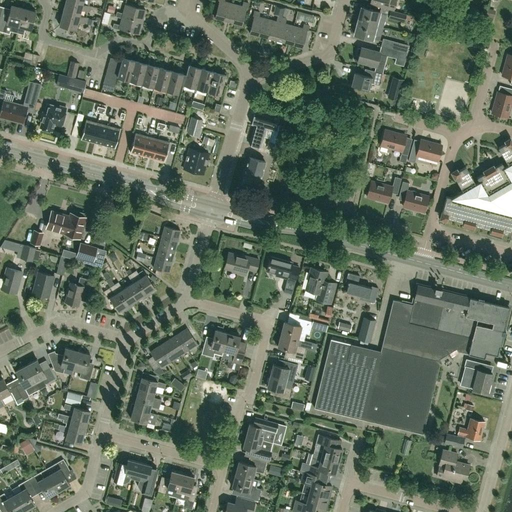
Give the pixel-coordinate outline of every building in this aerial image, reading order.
[(228,22),(233,4),(223,1),(223,0),(218,0),(219,1),(215,19),(228,22)] [(377,0),(376,5),(393,10),(395,0),(377,0)] [(65,1),(62,13),(79,17),(79,16),(81,9),(88,11),(90,6),(82,4),(82,6),(65,1)] [(242,6),(233,4),(228,22),(241,25),(246,8),(247,8),(248,4),(243,2),(242,6)] [(0,16),(0,31),(10,34),(10,31),(16,33),(23,8),(11,5),(7,19),(0,16)] [(122,16),(142,22),(145,10),(125,5),(122,13),(117,12),(115,16),(121,18),(122,16)] [(282,17),(285,8),(275,6),(273,14),(282,17)] [(357,20),(376,25),(377,19),(384,21),(386,14),(379,12),(361,7),(357,20)] [(35,11),(23,8),(16,33),(23,34),(22,37),(28,39),(35,11)] [(495,10),(487,8),(486,16),(493,18),(495,10)] [(406,14),(390,10),(388,18),(404,23),(406,14)] [(263,37),(267,19),(258,17),(259,13),(254,11),(253,16),(254,16),(249,34),(263,37)] [(297,11),(295,18),(312,23),(314,16),(297,11)] [(79,17),(62,13),(59,25),(75,29),(78,21),(85,23),(87,18),(79,16),(79,17)] [(456,17),(446,14),(444,21),(446,22),(444,27),(451,30),(453,23),(454,24),(456,17)] [(122,16),(121,18),(119,25),(113,23),(112,28),(119,30),(119,28),(139,34),(142,22),(122,16)] [(276,21),(267,19),(263,37),(276,41),(282,17),(278,16),(276,21)] [(286,18),(282,17),(276,41),(289,44),(293,26),(285,23),(286,18)] [(376,25),(357,20),(354,34),(372,39),(372,38),(379,40),(381,34),(374,32),(376,25)] [(329,45),(336,26),(327,23),(320,42),(329,45)] [(303,28),(293,26),(289,44),(302,47),(307,30),(308,30),(309,26),(304,24),(303,28)] [(381,46),(399,51),(401,45),(398,44),(398,42),(383,38),(381,46)] [(399,51),(381,46),(384,47),(382,53),(397,57),(399,51)] [(361,47),(360,48),(358,48),(356,54),(359,55),(357,61),(376,66),(380,52),(361,47)] [(25,52),(23,58),(30,60),(29,65),(30,65),(35,66),(36,66),(39,55),(32,53),(25,52)] [(511,54),(508,54),(502,75),(511,78),(510,84),(511,84),(511,54)] [(120,67),(121,61),(110,58),(108,64),(120,67)] [(122,58),(121,61),(120,67),(118,73),(117,77),(129,80),(134,61),(122,58)] [(75,77),(78,63),(71,61),(67,75),(75,77)] [(147,65),(134,61),(129,80),(141,84),(147,65)] [(108,64),(106,70),(118,73),(120,67),(108,64)] [(159,68),(147,65),(141,84),(153,87),(159,68)] [(188,65),(186,75),(183,84),(195,88),(201,69),(188,65)] [(171,71),(159,68),(153,87),(166,90),(171,71)] [(382,73),(365,68),(363,75),(354,72),(351,85),(369,90),(371,82),(379,84),(382,73)] [(213,72),(201,69),(195,88),(208,91),(213,72)] [(106,70),(104,77),(116,80),(117,77),(118,73),(106,70)] [(171,71),(166,90),(178,94),(181,84),(183,84),(186,75),(171,71)] [(213,72),(208,91),(220,95),(225,75),(213,72)] [(86,81),(70,77),(67,88),(83,92),(84,87),(86,81)] [(104,77),(103,83),(114,86),(116,80),(104,77)] [(393,98),(398,100),(403,80),(398,79),(393,98)] [(114,86),(103,83),(101,89),(113,92),(114,86)] [(25,100),(23,106),(3,100),(0,111),(0,117),(22,124),(25,111),(33,113),(33,112),(36,103),(39,88),(32,86),(28,101),(25,100)] [(511,88),(509,88),(507,94),(498,91),(492,113),(507,117),(511,98),(511,88)] [(170,101),(168,108),(175,110),(177,103),(170,101)] [(43,112),(42,114),(41,113),(40,119),(41,119),(40,121),(41,121),(40,127),(52,131),(54,124),(61,126),(61,124),(62,125),(64,119),(63,119),(66,108),(59,106),(59,107),(50,105),(50,104),(46,103),(43,112)] [(273,130),(276,120),(254,114),(252,124),(254,125),(249,144),(260,147),(266,128),(272,130),(273,130)] [(198,136),(203,120),(191,117),(187,133),(198,136)] [(97,122),(86,119),(81,139),(92,142),(97,122)] [(97,122),(92,142),(103,145),(108,125),(97,122)] [(115,148),(120,128),(108,125),(103,145),(115,148)] [(384,130),(380,145),(402,151),(399,161),(405,163),(409,147),(403,145),(406,136),(384,130)] [(142,155),(147,136),(135,133),(130,152),(142,155)] [(158,139),(147,136),(142,155),(153,158),(158,139)] [(169,142),(158,139),(153,158),(164,161),(169,142)] [(438,161),(442,145),(420,140),(418,149),(412,148),(408,161),(415,163),(417,155),(438,161)] [(446,196),(441,216),(510,234),(511,227),(511,142),(511,140),(498,148),(508,165),(504,167),(502,163),(477,178),(479,182),(476,184),(465,167),(453,174),(463,191),(452,198),(446,196)] [(203,174),(208,154),(189,148),(183,168),(203,174)] [(265,162),(249,157),(241,184),(257,189),(265,162)] [(370,181),(366,196),(388,202),(391,192),(397,194),(401,178),(395,177),(392,187),(370,181)] [(409,183),(403,181),(399,195),(405,196),(403,206),(424,212),(428,196),(407,191),(409,183)] [(69,219),(65,232),(65,233),(79,237),(85,217),(83,217),(83,214),(73,211),(72,214),(70,213),(69,219)] [(69,219),(61,216),(61,215),(52,212),(47,228),(57,231),(57,230),(65,232),(69,219)] [(161,237),(177,241),(180,230),(164,226),(161,237)] [(40,245),(44,232),(33,229),(30,243),(40,245)] [(177,241),(161,237),(159,247),(174,251),(177,241)] [(35,247),(24,244),(20,257),(32,261),(35,247)] [(96,249),(80,244),(76,255),(92,260),(96,249)] [(174,251),(159,247),(156,257),(172,261),(174,251)] [(146,254),(138,252),(135,259),(144,262),(146,254)] [(255,271),(258,259),(242,255),(242,256),(228,252),(224,268),(237,271),(236,273),(245,275),(247,269),(255,271)] [(67,256),(61,255),(56,273),(62,274),(67,256)] [(172,261),(156,257),(153,267),(169,271),(172,261)] [(270,257),(266,271),(281,275),(280,277),(287,279),(284,293),(292,295),(295,281),(299,268),(291,266),(292,263),(270,257)] [(21,271),(7,267),(4,279),(0,277),(0,286),(2,287),(1,289),(16,292),(21,271)] [(311,268),(309,273),(306,272),(302,288),(305,288),(305,290),(318,293),(316,300),(331,304),(336,284),(325,281),(327,272),(311,268)] [(136,270),(132,273),(147,296),(151,293),(149,291),(154,287),(145,274),(140,277),(136,270)] [(48,297),(53,275),(38,271),(33,293),(48,297)] [(132,282),(127,285),(136,299),(141,296),(143,298),(147,296),(132,273),(128,275),(132,282)] [(359,299),(367,301),(374,303),(378,288),(372,286),(371,287),(357,284),(359,276),(348,273),(346,281),(349,282),(346,291),(360,295),(359,299)] [(88,293),(92,280),(79,277),(77,284),(70,282),(65,301),(78,305),(82,291),(88,293)] [(129,307),(114,284),(110,277),(106,280),(114,294),(110,297),(118,311),(123,307),(125,310),(129,307)] [(118,282),(114,284),(129,307),(133,305),(131,302),(136,299),(127,285),(122,289),(118,282)] [(330,338),(314,407),(423,434),(439,367),(443,368),(455,361),(450,352),(456,348),(458,351),(468,353),(485,357),(486,352),(497,355),(509,306),(418,285),(413,304),(393,299),(380,350),(330,338)] [(16,308),(20,303),(9,295),(5,301),(16,308)] [(284,321),(281,334),(307,341),(304,340),(306,334),(309,335),(311,328),(312,322),(294,317),(293,324),(284,321)] [(370,342),(374,324),(376,320),(364,317),(358,338),(370,342)] [(337,328),(350,331),(351,325),(339,321),(337,328)] [(187,328),(177,334),(188,350),(197,344),(187,328)] [(221,355),(227,333),(214,330),(212,338),(206,337),(201,354),(213,357),(214,354),(221,355)] [(227,333),(221,355),(222,356),(221,358),(228,359),(227,361),(240,365),(243,351),(236,349),(239,337),(237,336),(238,334),(230,331),(229,334),(227,333)] [(177,334),(168,340),(179,356),(188,350),(177,334)] [(307,341),(281,334),(277,348),(286,350),(284,356),(302,361),(306,348),(307,341)] [(179,356),(168,340),(159,345),(170,362),(179,356)] [(170,362),(159,345),(150,351),(153,356),(160,366),(161,367),(170,362)] [(73,369),(78,351),(65,348),(62,359),(57,357),(54,351),(47,354),(54,371),(63,373),(64,367),(73,369)] [(78,351),(73,369),(81,371),(79,377),(89,380),(93,367),(87,365),(90,354),(78,351)] [(160,366),(153,356),(147,359),(154,370),(160,366)] [(45,385),(45,384),(55,378),(50,368),(43,371),(36,359),(26,365),(35,382),(39,389),(45,385)] [(464,367),(467,367),(463,384),(472,387),(472,388),(487,392),(492,373),(485,371),(486,364),(466,359),(464,367)] [(146,365),(141,361),(137,366),(142,370),(146,365)] [(293,382),(295,375),(298,365),(287,362),(286,368),(273,364),(270,376),(293,382)] [(35,382),(26,365),(15,371),(22,383),(15,386),(22,397),(23,400),(29,396),(29,394),(39,389),(35,382)] [(184,379),(191,374),(188,369),(181,374),(184,379)] [(312,380),(313,374),(306,372),(304,378),(312,380)] [(137,383),(136,387),(154,392),(156,386),(164,388),(165,383),(150,379),(151,375),(143,373),(140,384),(137,383)] [(230,377),(228,383),(235,385),(238,376),(234,375),(230,377)] [(293,382),(270,376),(267,388),(280,391),(278,396),(289,399),(293,382)] [(22,397),(15,386),(9,389),(2,377),(0,378),(0,396),(1,398),(11,392),(15,400),(22,397)] [(154,392),(136,387),(135,391),(138,391),(136,398),(160,404),(161,400),(153,398),(154,392)] [(68,392),(65,402),(79,405),(81,395),(68,392)] [(131,403),(130,407),(149,412),(151,407),(159,409),(160,404),(136,398),(134,404),(131,403)] [(71,417),(87,421),(90,411),(74,407),(74,406),(65,403),(63,408),(73,411),(71,416),(71,417)] [(149,412),(130,407),(129,411),(132,412),(130,419),(154,425),(157,414),(149,412)] [(71,416),(58,413),(57,417),(63,419),(63,421),(66,422),(65,426),(69,427),(68,428),(84,432),(87,421),(71,417),(71,416)] [(37,414),(32,417),(36,423),(41,421),(37,414)] [(459,427),(457,436),(447,433),(444,443),(462,447),(464,438),(465,439),(466,436),(480,440),(485,421),(470,417),(467,429),(459,427)] [(273,442),(276,431),(278,423),(263,419),(261,427),(249,424),(246,435),(263,440),(273,442)] [(0,420),(0,428),(9,430),(10,422),(0,420)] [(68,428),(69,427),(65,426),(59,424),(58,429),(67,431),(65,439),(81,443),(84,432),(68,428)] [(315,446),(314,453),(323,456),(327,457),(339,460),(342,448),(333,446),(335,439),(318,434),(315,446)] [(263,440),(246,435),(243,447),(255,450),(253,458),(266,461),(268,462),(271,454),(260,451),(263,440)] [(22,449),(31,444),(27,438),(19,443),(22,449)] [(443,450),(439,465),(436,475),(461,482),(463,476),(466,477),(470,465),(455,461),(457,453),(443,450)] [(310,464),(308,473),(325,477),(326,471),(335,473),(339,460),(327,457),(323,456),(314,453),(313,454),(311,461),(310,464)] [(239,461),(235,474),(252,479),(254,471),(263,473),(266,461),(253,458),(249,457),(248,463),(239,461)] [(119,462),(117,470),(114,481),(121,483),(122,483),(125,483),(128,481),(130,478),(135,479),(139,462),(128,459),(126,465),(119,462)] [(58,469),(49,475),(58,491),(70,484),(64,474),(70,471),(63,460),(55,464),(58,469)] [(139,462),(135,479),(139,480),(137,486),(141,493),(150,495),(151,491),(152,491),(155,480),(148,478),(151,465),(139,462)] [(270,465),(268,473),(281,476),(283,468),(270,465)] [(49,475),(45,469),(28,479),(35,491),(41,487),(47,497),(58,491),(49,475)] [(160,481),(157,492),(170,496),(177,498),(178,491),(183,474),(172,471),(168,483),(160,481)] [(304,472),(301,482),(306,483),(311,485),(309,494),(328,499),(331,485),(323,483),(325,477),(308,473),(304,472)] [(178,491),(177,498),(180,498),(186,500),(194,502),(196,492),(197,490),(191,489),(192,484),(194,477),(183,474),(178,491)] [(252,479),(235,474),(232,487),(241,489),(239,496),(258,501),(261,489),(250,486),(252,479)] [(35,491),(28,479),(18,485),(21,490),(14,494),(23,511),(35,504),(29,494),(35,491)] [(21,511),(23,511),(14,494),(7,498),(4,493),(0,495),(0,510),(0,511),(6,507),(9,511),(21,511)] [(296,501),(294,511),(298,511),(307,511),(309,508),(322,511),(324,511),(328,499),(309,494),(306,503),(301,502),(296,501)] [(228,502),(225,511),(251,511),(255,502),(241,498),(239,505),(228,502)]
